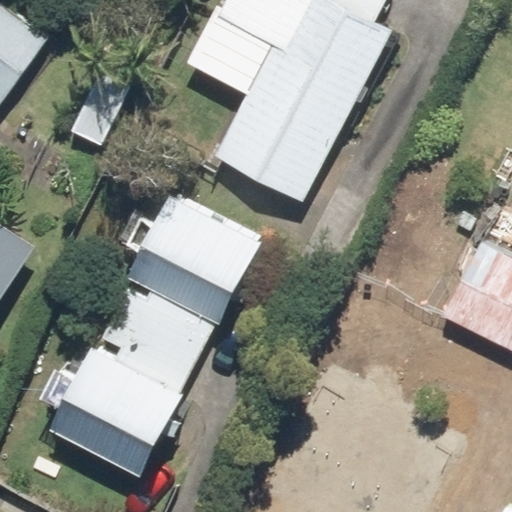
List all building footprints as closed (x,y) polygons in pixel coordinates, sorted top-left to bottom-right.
[(16,0),(0,0),(0,102),(2,104),(56,26),(16,0)] [(268,47),(215,156),(308,201),(389,35),(347,15),(350,9),(332,0),(226,0),(215,22),(268,47)] [(103,148),(132,88),(99,72),(71,133),(103,148)] [(45,427),(134,472),(251,243),(163,198),(45,427)] [(0,285),(28,245),(0,225),(0,285)] [(446,302),(507,343),(511,335),(511,262),(485,244),(446,302)] [(440,511),(464,461),(350,410),(303,511),(440,511)]
